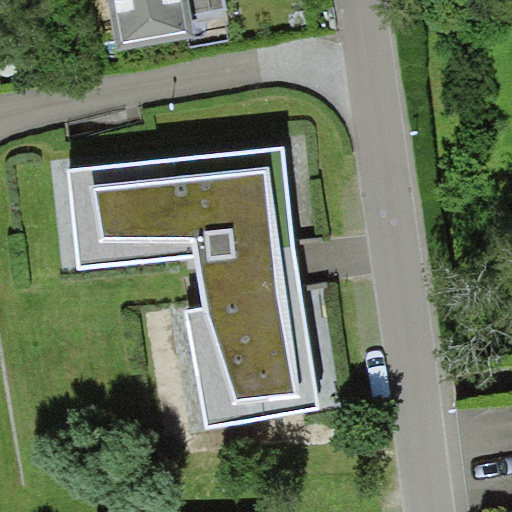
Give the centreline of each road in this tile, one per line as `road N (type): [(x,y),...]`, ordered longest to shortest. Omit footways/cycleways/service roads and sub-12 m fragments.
road 1 (residential): [(366,45),(426,511)]
road 2 (residential): [(366,45),(0,110)]
